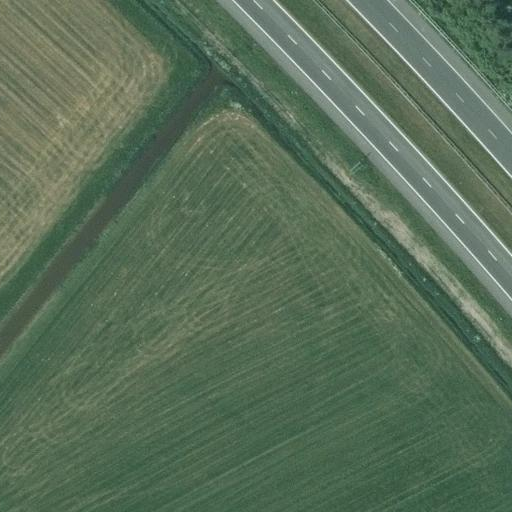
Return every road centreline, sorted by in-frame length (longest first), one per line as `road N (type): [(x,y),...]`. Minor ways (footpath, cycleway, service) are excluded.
road 1 (motorway): [(243,0),(408,167),(511,287)]
road 2 (motorway): [(511,161),(358,0)]
